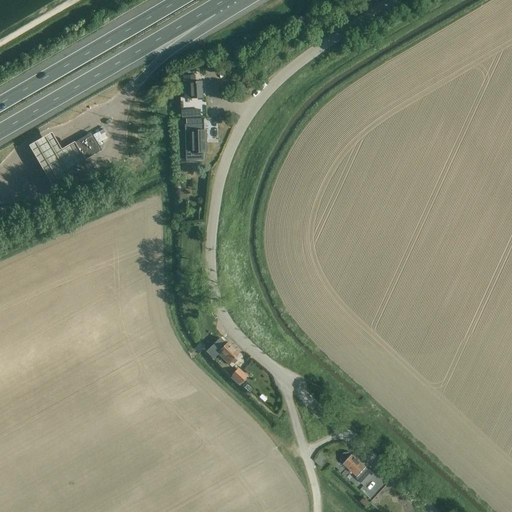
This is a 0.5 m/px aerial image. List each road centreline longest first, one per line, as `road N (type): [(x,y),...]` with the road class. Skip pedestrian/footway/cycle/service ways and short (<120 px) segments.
road 1 (unclassified): [(430,511),(234,336),(214,305),(214,194),(249,113)]
road 2 (motorway): [(0,131),(212,7)]
road 3 (motorway): [(179,0),(0,104)]
road 4 (unclassified): [(249,113),(292,66),(393,0)]
